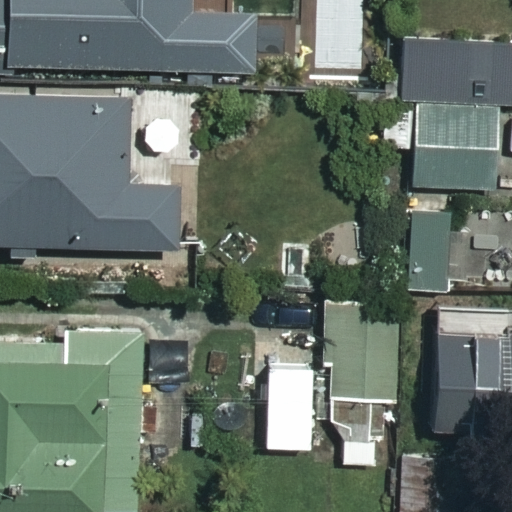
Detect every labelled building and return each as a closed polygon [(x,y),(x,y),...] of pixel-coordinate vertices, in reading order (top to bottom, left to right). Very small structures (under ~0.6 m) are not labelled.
[(194,0),(0,0),(0,65),(256,65),(255,11),(194,11),(194,0)] [(511,40),(406,38),(404,98),(511,101),(511,40)] [(134,93),(0,90),(0,240),(178,244),(179,177),(132,176),(134,93)] [(489,105),(406,102),(403,176),(486,180),(488,132),(489,105)] [(455,204),(413,203),(410,288),(452,289),(455,204)] [(327,395),(338,395),(339,466),(380,465),(379,394),(395,394),(394,300),(326,301),(327,395)] [(138,511),(141,328),(0,326),(0,511),(70,511),(138,511)] [(264,454),(254,385),(191,395),(201,463),(264,454)]
